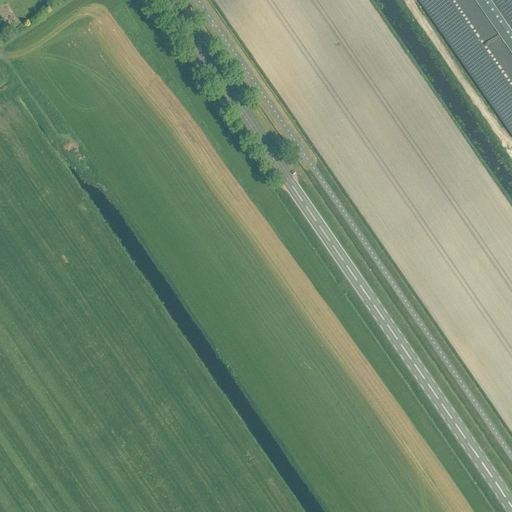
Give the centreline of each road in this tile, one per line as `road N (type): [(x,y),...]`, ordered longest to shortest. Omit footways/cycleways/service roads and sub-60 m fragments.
road 1 (primary): [(511,507),(162,0)]
road 2 (track): [(408,0),(511,141)]
